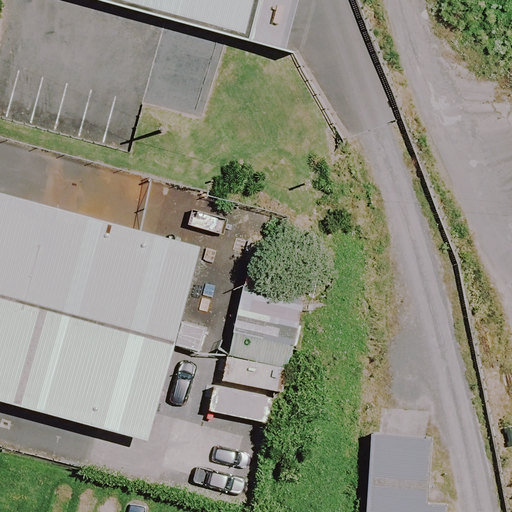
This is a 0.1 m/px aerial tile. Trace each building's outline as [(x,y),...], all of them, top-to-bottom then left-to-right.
[(298,0),(58,0),(58,5),(287,54),(298,0)] [(0,188),(0,289),(189,342),(215,248),(0,188)] [(311,279),(250,266),(219,409),(279,422),(311,279)] [(189,342),(0,289),(0,402),(161,447),(190,342),(189,342)] [(445,511),(449,437),(389,434),(385,511),(445,511)]
